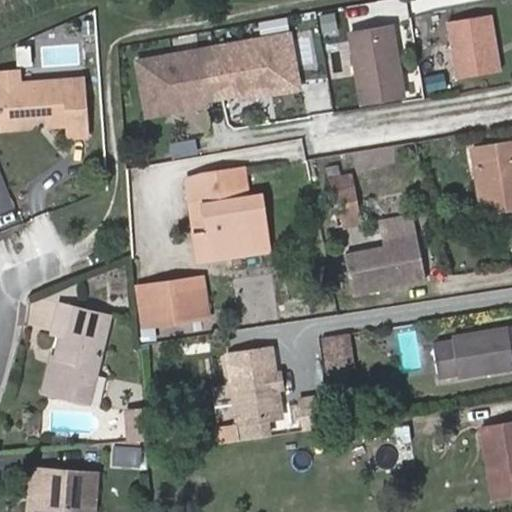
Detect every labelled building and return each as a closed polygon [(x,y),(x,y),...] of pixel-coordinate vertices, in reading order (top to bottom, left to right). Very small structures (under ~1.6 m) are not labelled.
[(318,15),(324,33),(339,28),(333,10),(318,15)] [(393,25),(351,32),(362,101),(404,94),(393,25)] [(300,88),(291,34),(139,61),(149,115),(172,111),(171,105),(276,86),(277,92),(300,88)] [(0,70),(0,82),(26,81),(25,70),(0,70)] [(0,82),(0,84),(3,126),(35,126),(42,117),(51,117),(52,125),(71,124),(72,136),(89,135),(84,78),(26,81),(0,82)] [(170,142),(172,158),(198,154),(195,138),(170,142)] [(511,141),(472,147),(475,167),(489,165),(495,210),(511,206),(511,141)] [(481,212),(495,210),(489,165),(475,167),(481,212)] [(245,166),(228,169),(233,200),(242,198),(249,197),(245,166)] [(265,220),(246,223),(242,198),(233,200),(228,169),(199,174),(211,254),(268,244),(265,220)] [(197,257),(211,254),(199,174),(185,176),(197,257)] [(353,188),(332,191),(337,227),(343,226),(341,215),(357,212),(353,188)] [(337,227),(332,191),(315,194),(322,229),(337,227)] [(242,198),(246,223),(265,220),(261,195),(249,197),(242,198)] [(357,212),(341,215),(343,226),(359,224),(357,212)] [(418,241),(416,234),(390,240),(392,245),(418,241)] [(384,247),(345,256),(354,295),(426,279),(418,241),(392,245),(384,247)] [(178,297),(177,314),(201,315),(202,298),(178,297)] [(54,331),(64,333),(58,356),(61,357),(52,390),(90,401),(112,314),(62,300),(54,331)] [(141,341),(157,339),(153,308),(138,310),(141,341)] [(511,326),(451,337),(452,340),(432,344),(437,376),(458,372),(459,376),(511,366),(511,356),(511,354),(511,326)] [(263,419),(281,416),(277,391),(274,370),(271,347),(228,353),(241,440),(267,436),(263,419)] [(44,388),(52,390),(61,357),(58,356),(53,355),(44,388)] [(352,380),(349,358),(326,362),(330,384),(352,380)] [(274,370),(277,391),(285,390),(282,370),(274,370)] [(297,426),(330,416),(323,393),(290,403),(297,426)] [(129,409),(132,440),(147,439),(145,408),(129,409)] [(511,492),(511,422),(481,427),(492,495),(511,492)] [(113,465),(141,465),(141,446),(114,446),(113,465)] [(36,505),(43,506),(47,468),(34,467),(30,504),(36,505)] [(47,468),(43,506),(36,505),(35,511),(78,511),(79,508),(95,509),(98,472),(47,468)]
